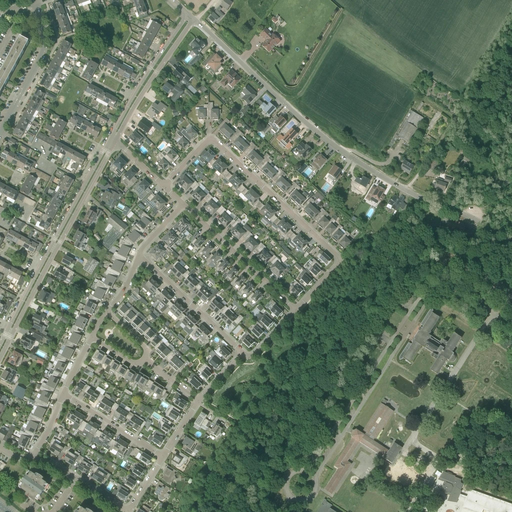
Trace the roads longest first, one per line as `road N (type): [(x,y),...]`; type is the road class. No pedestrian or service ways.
road 1 (residential): [(511,256),(484,226),(405,191),(319,135),(195,21)]
road 2 (residential): [(298,309),(338,258),(218,144),(206,145),(167,187)]
road 3 (residential): [(298,309),(182,201)]
road 4 (residential): [(188,14),(110,139)]
road 5 (residential): [(113,140),(192,18)]
road 6 (residential): [(0,133),(44,48),(34,1)]
road 7 (residential): [(242,353),(140,257)]
road 8 (residential): [(55,249),(113,140)]
road 9 (residential): [(110,139),(52,247)]
